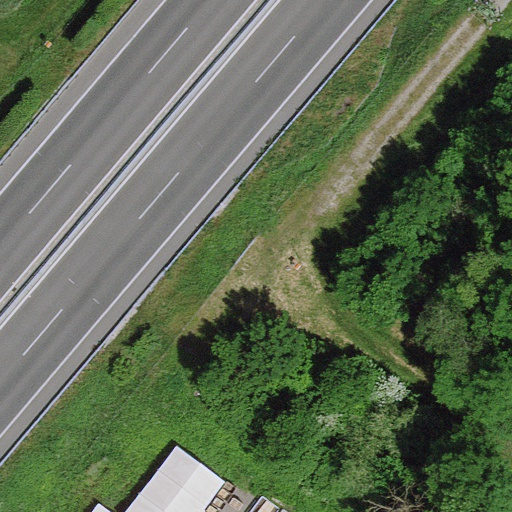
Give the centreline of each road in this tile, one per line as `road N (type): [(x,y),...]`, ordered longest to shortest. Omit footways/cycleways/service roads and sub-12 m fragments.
road 1 (track): [(510,0),(178,385)]
road 2 (motorway): [(0,383),(325,0)]
road 3 (motorway): [(209,0),(0,246)]
